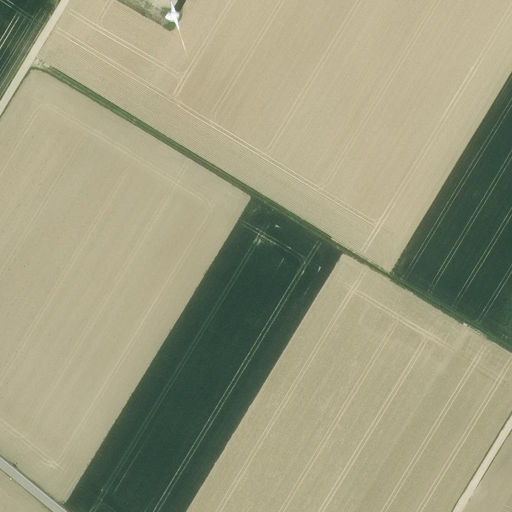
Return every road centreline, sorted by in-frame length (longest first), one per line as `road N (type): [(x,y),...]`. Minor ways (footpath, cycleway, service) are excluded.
road 1 (track): [(33,54),(511,350)]
road 2 (track): [(0,109),(66,0)]
